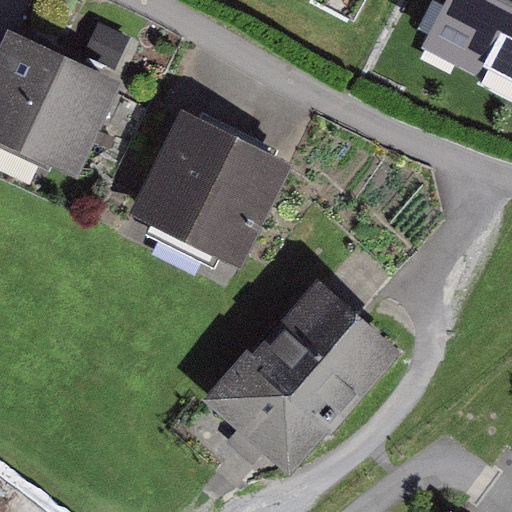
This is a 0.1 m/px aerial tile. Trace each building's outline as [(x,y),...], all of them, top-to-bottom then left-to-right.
[(511,0),(459,0),(431,52),(511,88),(511,0)] [(106,96),(10,53),(0,75),(0,134),(74,168),(106,96)] [(275,176),(191,133),(149,217),(233,259),(275,176)] [(254,363),(219,404),(292,467),(383,362),(317,305),(261,369),(254,363)] [(484,511),(441,482),(420,511),(484,511)]
